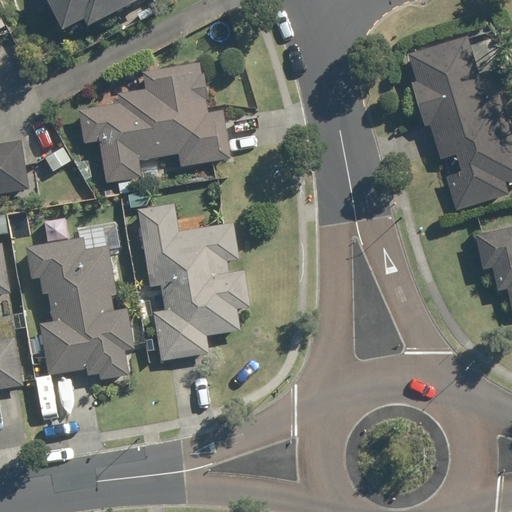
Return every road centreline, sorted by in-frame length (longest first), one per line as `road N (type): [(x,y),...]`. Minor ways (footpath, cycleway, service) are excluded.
road 1 (residential): [(321,8),(372,381)]
road 2 (residential): [(0,497),(181,470),(316,464)]
road 3 (residential): [(372,381),(407,377),(435,385),(468,415),(479,441)]
